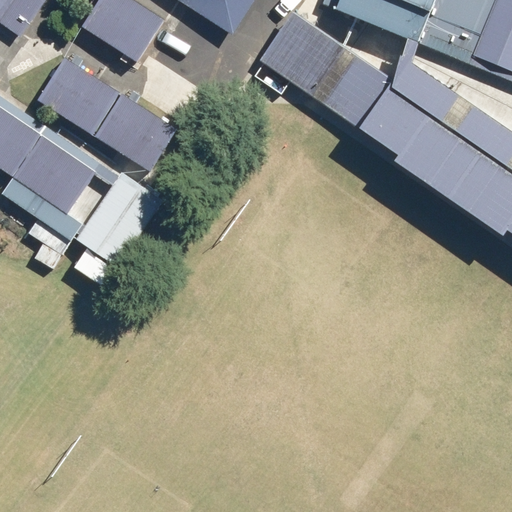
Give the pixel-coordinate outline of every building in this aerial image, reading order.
[(0,0),(0,21),(26,39),(53,0),(0,0)] [(165,28),(120,0),(95,0),(75,32),(137,72),(165,28)] [(170,0),(234,37),(255,0),(170,0)] [(511,0),(342,0),(340,6),(511,76),(511,0)] [(291,10),(263,52),(511,220),(511,129),(409,60),(395,81),(291,10)] [(62,57),(36,98),(151,173),(178,132),(62,57)] [(132,188),(0,104),(0,164),(13,173),(0,193),(0,205),(86,260),(132,188)]
